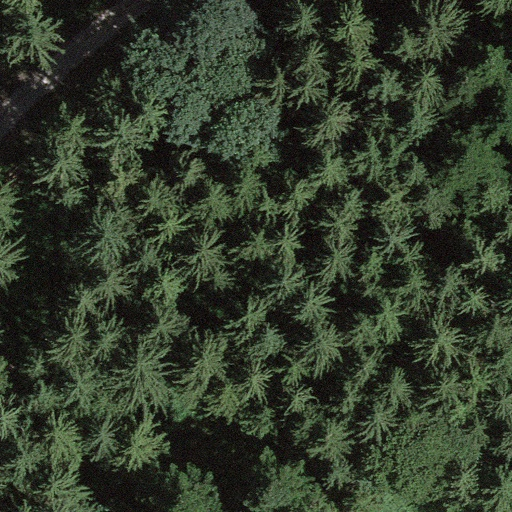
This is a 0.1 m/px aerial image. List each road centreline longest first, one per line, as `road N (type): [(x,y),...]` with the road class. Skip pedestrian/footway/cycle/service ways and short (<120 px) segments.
road 1 (track): [(511,37),(309,0)]
road 2 (track): [(139,0),(81,37),(0,112)]
